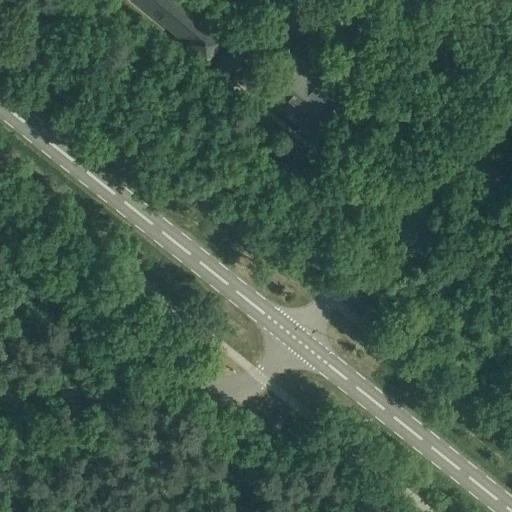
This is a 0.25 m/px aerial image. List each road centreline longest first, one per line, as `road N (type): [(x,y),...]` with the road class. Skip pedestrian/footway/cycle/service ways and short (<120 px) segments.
road 1 (tertiary): [(299,341),(0,104)]
road 2 (unclassified): [(299,341),(511,99)]
road 3 (unclassified): [(0,400),(154,380),(218,387),(264,375),(299,341)]
road 4 (tertiary): [(509,511),(299,341)]
